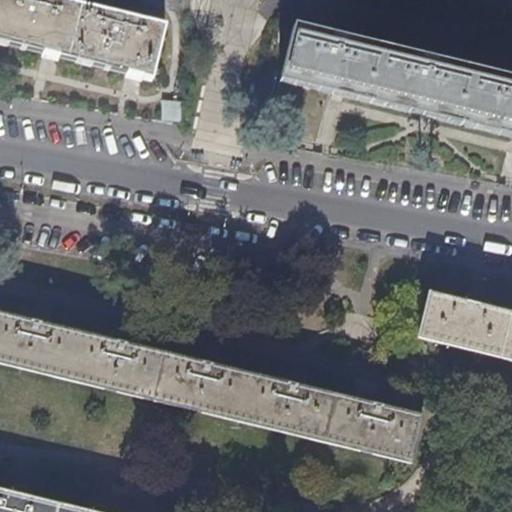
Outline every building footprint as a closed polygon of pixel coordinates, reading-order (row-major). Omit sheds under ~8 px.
[(0,0),(0,42),(149,79),(161,29),(41,0),(0,0)] [(511,78),(293,25),(281,79),(511,135),(511,78)] [(179,121),(180,100),(161,99),(160,120),(179,121)] [(511,511),(511,314),(511,315),(429,295),(418,339),(511,362),(511,511)] [(49,326),(51,316),(27,309),(25,320),(49,326)] [(0,363),(409,463),(420,417),(387,409),(362,403),(302,388),(277,382),(219,368),(195,362),(133,347),(108,341),(80,335),(78,335),(33,323),(0,314),(0,363)] [(133,347),(135,336),(111,330),(108,341),(133,347)] [(219,368),(221,356),(198,351),(195,362),(219,368)] [(302,388),(304,377),(280,371),(277,382),(302,388)] [(387,409),(389,398),(377,394),(364,391),(362,403),(387,409)] [(29,499),(31,487),(15,483),(12,495),(29,499)] [(81,511),(29,499),(12,495),(0,492),(0,511),(81,511)] [(108,511),(110,507),(94,503),(90,511),(108,511)]
